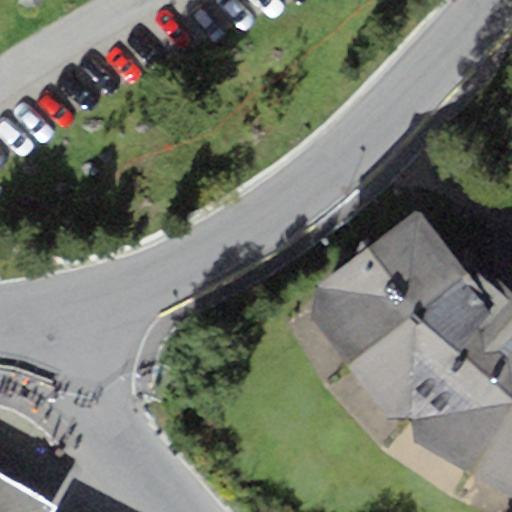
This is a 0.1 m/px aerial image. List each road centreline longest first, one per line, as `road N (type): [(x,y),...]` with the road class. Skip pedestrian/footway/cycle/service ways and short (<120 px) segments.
road 1 (residential): [(46,314),(220,249),(375,125),(497,0)]
road 2 (residential): [(46,314),(184,511)]
